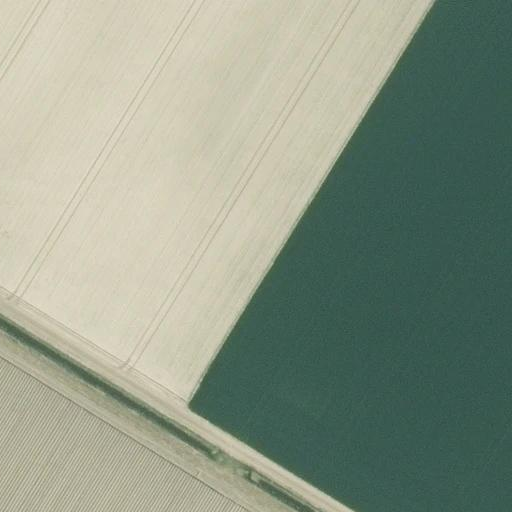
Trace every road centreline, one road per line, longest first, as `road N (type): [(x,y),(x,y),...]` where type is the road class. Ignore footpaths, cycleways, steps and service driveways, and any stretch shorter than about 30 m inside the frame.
road 1 (track): [(339,511),(0,302)]
road 2 (track): [(0,347),(266,511)]
